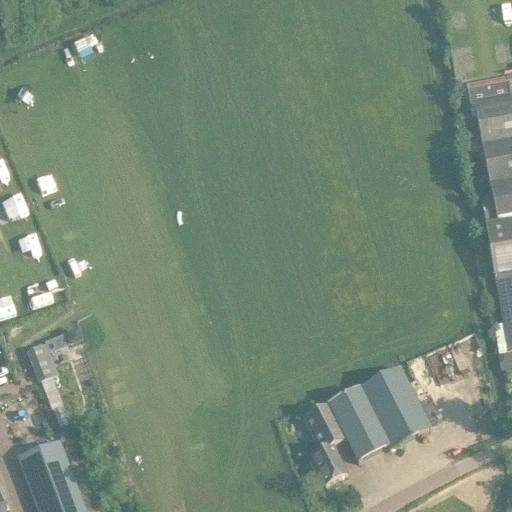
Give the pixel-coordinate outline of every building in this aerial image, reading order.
[(505,85),(465,93),(468,108),(508,100),(505,85)] [(511,102),(508,103),(472,111),(473,115),(476,130),(484,169),(490,200),(479,202),(493,283),(500,327),(493,328),(492,328),(499,372),(500,372),(508,371),(505,355),(511,353),(511,102)] [(76,333),(65,337),(69,348),(81,344),(77,334),(76,333)] [(327,410),(302,423),(318,455),(308,460),(309,462),(307,463),(311,472),(314,471),(324,490),(345,478),(331,450),(344,443),(356,466),(386,451),(387,454),(429,432),(398,373),(327,409),(327,410)] [(16,461),(34,511),(82,511),(58,445),(16,461)]
